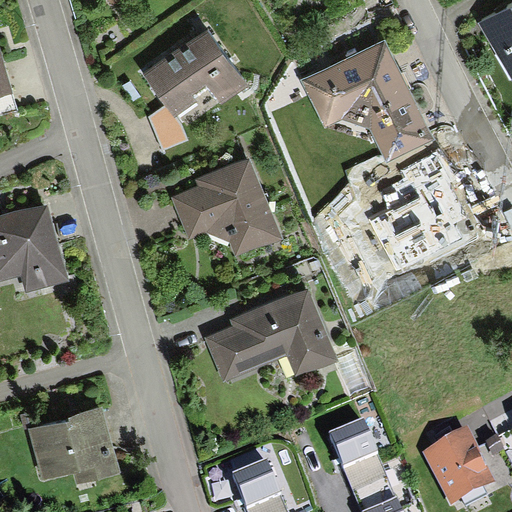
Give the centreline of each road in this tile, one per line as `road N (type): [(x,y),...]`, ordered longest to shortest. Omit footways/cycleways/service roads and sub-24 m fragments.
road 1 (residential): [(44,0),(193,511)]
road 2 (residential): [(511,186),(416,0)]
